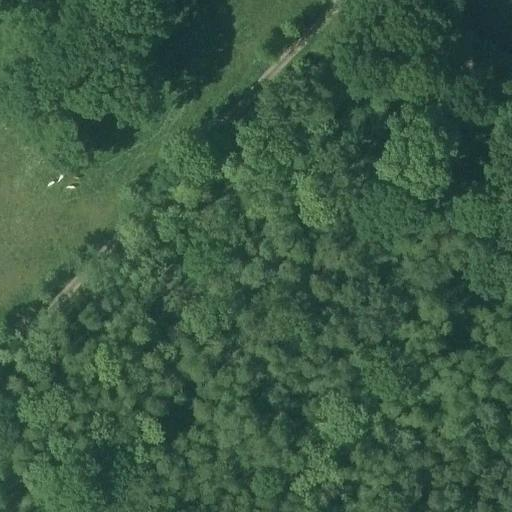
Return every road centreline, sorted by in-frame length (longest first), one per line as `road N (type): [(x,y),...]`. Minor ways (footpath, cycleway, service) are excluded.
road 1 (track): [(337,0),(0,361)]
road 2 (track): [(383,0),(511,104)]
